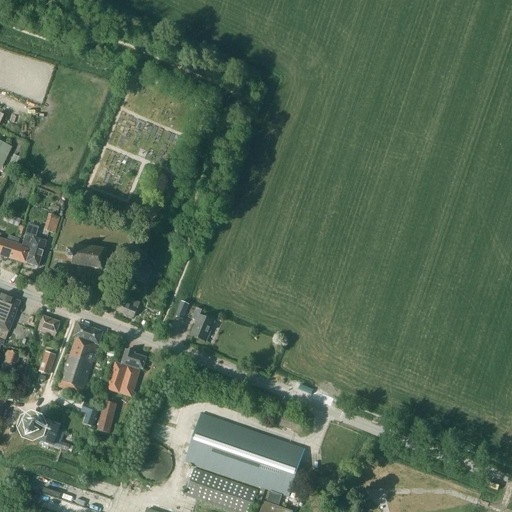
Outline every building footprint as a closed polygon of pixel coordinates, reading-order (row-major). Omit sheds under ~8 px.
[(0,170),(2,171),(13,148),(0,142),(0,170)] [(57,233),(62,217),(50,213),(46,230),(57,233)] [(5,214),(3,221),(18,227),(21,219),(5,214)] [(25,235),(21,247),(25,248),(21,262),(37,267),(45,242),(33,238),(35,232),(27,229),(25,236),(25,235)] [(25,248),(21,247),(16,246),(18,239),(8,236),(6,242),(0,240),(0,235),(0,234),(0,233),(0,255),(21,262),(25,248)] [(104,251),(106,249),(105,248),(103,249),(75,245),(74,251),(68,250),(68,258),(73,258),(72,264),(101,269),(102,270),(103,269),(102,268),(104,251)] [(135,280),(147,285),(152,271),(140,266),(135,280)] [(0,338),(5,340),(6,336),(19,302),(0,294),(0,338)] [(133,318),(140,303),(123,295),(117,311),(133,318)] [(190,305),(182,301),(175,317),(183,320),(190,305)] [(206,341),(208,336),(215,321),(200,315),(202,310),(197,307),(192,318),(198,321),(192,335),(206,341)] [(55,337),(55,336),(60,322),(43,316),(38,331),(55,337)] [(99,345),(102,336),(103,333),(78,324),(74,337),(76,337),(70,356),(67,355),(56,386),(82,395),(92,364),(91,363),(97,345),(99,345)] [(6,350),(0,366),(0,369),(5,371),(7,367),(14,369),(19,355),(6,350)] [(143,369),(144,367),(146,358),(134,354),(135,353),(126,350),(122,365),(115,363),(107,390),(132,398),(141,369),(143,369)] [(56,355),(46,351),(39,371),(50,375),(56,355)] [(118,404),(105,401),(97,431),(110,434),(118,404)] [(86,414),(83,423),(93,427),(99,408),(84,402),(81,412),(86,414)] [(274,410),(270,423),(301,434),(306,421),(274,410)] [(288,497),(305,450),(201,414),(185,461),(262,488),(256,504),(260,505),(266,489),(271,491),(266,503),(264,502),(260,511),(292,511),(278,507),(282,495),(288,497)] [(40,434),(43,427),(40,420),(33,418),(26,421),(23,428),(26,434),(33,437),(40,434)] [(61,444),(64,435),(58,433),(61,425),(46,420),(39,440),(53,445),(55,442),(61,444)] [(70,445),(64,443),(62,449),(68,451),(70,445)] [(145,446),(142,448),(140,450),(138,452),(136,454),(135,457),(134,460),(134,463),(134,466),(135,469),(136,472),(138,475),(139,477),(142,479),(144,481),(147,482),(150,483),(153,483),(156,483),(159,482),(162,481),(164,479),(167,478),(169,475),(170,473),(171,470),(172,467),(173,464),(172,461),(172,458),(171,455),(169,453),(167,450),(165,448),(162,447),(160,445),(157,445),(154,444),(151,445),(148,445),(145,446)] [(236,511),(250,511),(258,491),(194,469),(185,494),(236,511)]
